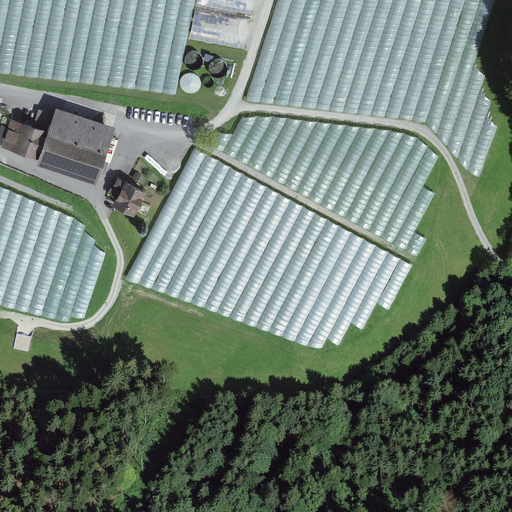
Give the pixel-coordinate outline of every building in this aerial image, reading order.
[(476,64),(493,0),(426,0),(417,37),(410,31),(400,44),(390,13),(390,45),(381,38),(368,56),(368,46),(364,52),(363,49),(355,58),(345,50),(341,64),(348,61),(359,92),(359,59),(372,69),(378,61),(385,66),(395,93),(392,102),(484,170),(497,121),(496,121),(476,64)] [(203,89),(200,71),(182,74),(185,92),(203,89)] [(95,180),(115,121),(57,101),(37,159),(95,180)] [(46,127),(12,116),(8,126),(2,124),(0,129),(0,143),(37,155),(46,127)] [(186,142),(138,277),(228,308),(233,305),(282,303),(282,307),(274,308),(271,306),(271,314),(257,315),(258,318),(327,343),(342,332),(347,332),(350,321),(355,321),(361,317),(374,321),(384,291),(405,290),(424,237),(398,199),(260,150),(214,152),(186,142)] [(148,187),(119,172),(112,185),(119,188),(112,202),(135,213),(148,187)]
